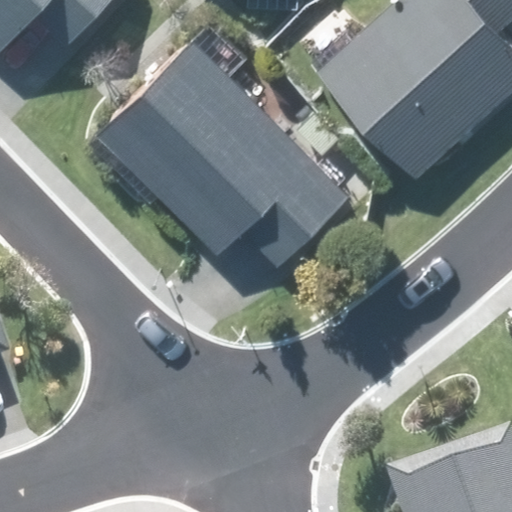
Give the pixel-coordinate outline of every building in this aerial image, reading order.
[(110,0),(0,0),(0,34),(9,43),(46,3),(79,34),(110,0)] [(511,0),(387,0),(327,55),(429,167),(511,91),(511,0)] [(364,186),(205,23),(107,118),(229,243),(253,220),(290,258),(364,186)] [(0,325),(0,358),(11,355),(0,325)] [(511,511),(511,427),(395,469),(410,511),(511,511)]
